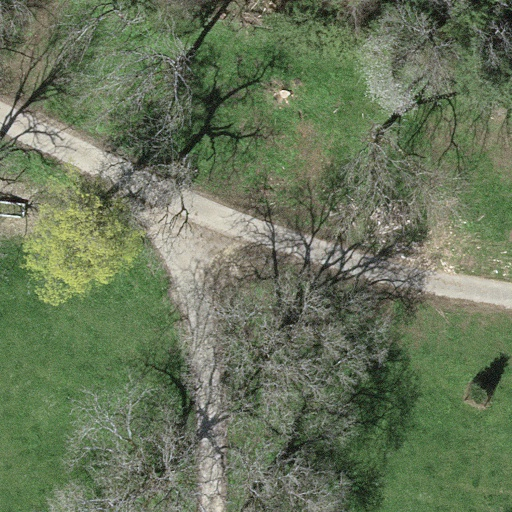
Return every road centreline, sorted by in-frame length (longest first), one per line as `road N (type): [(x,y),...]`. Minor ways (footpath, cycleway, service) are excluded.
road 1 (track): [(215,219),(511,305)]
road 2 (track): [(215,219),(212,511)]
road 3 (unclassified): [(0,115),(215,219)]
